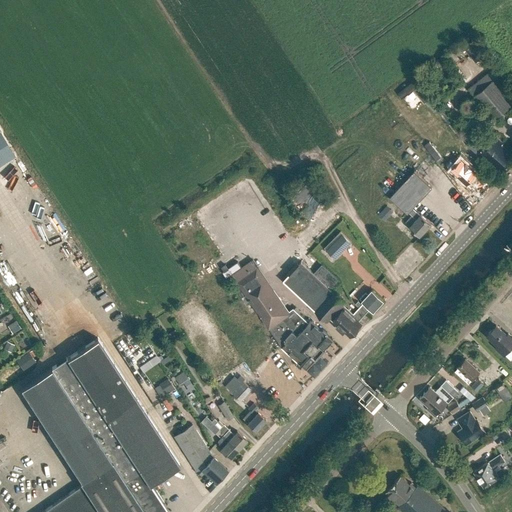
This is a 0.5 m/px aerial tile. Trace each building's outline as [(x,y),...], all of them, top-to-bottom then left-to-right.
[(466,48),(476,61),(487,52),(476,40),(466,48)] [(433,74),(447,65),(442,57),(428,67),(433,74)] [(395,87),(400,91),(411,78),(406,74),(395,87)] [(494,119),(511,104),(511,101),(493,79),(474,95),(494,119)] [(416,80),(396,91),(401,99),(415,90),(423,103),(428,100),(416,80)] [(478,103),(474,97),(468,96),(463,99),(461,106),(465,112),(472,113),(476,110),(478,103)] [(503,143),(495,134),(490,139),(489,138),(485,142),(486,143),(483,146),(475,138),(468,145),(488,164),(491,160),(503,172),(511,162),(511,157),(506,152),(508,150),(502,144),(503,143)] [(451,160),(446,165),(467,184),(476,174),(471,169),(472,168),(466,163),(465,164),(460,159),(455,164),(451,160)] [(432,187),(414,170),(414,171),(390,197),(390,196),(389,197),(407,213),(408,213),(407,212),(408,212),(416,219),(409,226),(420,236),(431,224),(421,214),(420,215),(412,208),(413,208),(412,207),(431,187),(432,187)] [(305,218),(330,201),(314,179),(290,196),(305,218)] [(385,220),(388,217),(382,211),(379,215),(385,220)] [(340,231),(324,248),(335,259),(351,242),(340,231)] [(365,313),(359,307),(353,313),(348,308),(347,309),(344,306),(343,307),(342,305),(346,301),(333,289),(332,289),(315,271),(302,259),(284,278),(317,310),(327,320),(334,328),(336,325),(341,330),(342,328),(350,336),(362,324),(361,323),(360,323),(358,320),(365,313)] [(281,347),(295,359),(293,361),(300,368),(302,365),(307,369),(320,355),(320,356),(321,355),(319,353),(323,349),(325,351),(325,350),(325,349),(333,340),(327,334),(328,334),(326,333),(327,332),(323,328),(322,329),(318,325),(320,323),(313,316),(310,319),(307,321),(293,306),(288,309),(274,288),(256,260),(235,274),(247,293),(245,294),(250,303),(253,301),(259,311),(256,312),(259,317),(262,315),(282,346),(281,347)] [(226,264),(222,267),(224,271),(223,272),(226,277),(241,267),(238,261),(228,268),(226,264)] [(322,264),(315,271),(332,289),(333,289),(341,281),(322,264)] [(364,302),(359,307),(365,313),(370,308),(373,311),(384,300),(372,289),(372,290),(368,294),(366,291),(360,298),(362,300),(364,302)] [(12,332),(21,327),(16,319),(7,324),(12,332)] [(507,335),(496,325),(487,334),(498,344),(496,346),(504,354),(505,354),(511,360),(511,358),(511,336),(508,333),(507,335)] [(97,338),(21,388),(82,483),(101,511),(166,511),(167,511),(149,484),(179,464),(97,338)] [(14,344),(7,341),(3,348),(11,351),(14,344)] [(16,359),(23,370),(36,362),(29,351),(16,359)] [(170,354),(159,361),(162,365),(172,358),(170,354)] [(468,383),(480,371),(466,358),(458,367),(459,367),(455,371),(468,383)] [(189,379),(183,371),(174,376),(179,385),(189,379)] [(484,384),(483,383),(479,378),(472,385),(478,391),(484,384)] [(167,379),(158,385),(161,389),(171,383),(167,379)] [(241,400),(251,389),(242,381),(232,392),(241,400)] [(426,409),(435,417),(453,396),(449,393),(441,385),(435,392),(430,387),(419,399),(428,407),(426,409)] [(452,412),(476,396),(464,385),(460,389),(469,397),(459,404),(457,400),(448,407),(452,412)] [(478,411),(487,405),(489,404),(483,395),(473,402),(478,411)] [(227,419),(233,415),(224,401),(218,404),(227,419)] [(257,412),(255,409),(257,406),(254,403),(248,409),(252,412),(255,414),(247,423),(255,430),(265,419),(258,411),(257,412)] [(466,444),(486,432),(477,419),(476,419),(470,410),(457,419),(463,428),(458,431),(466,444)] [(208,425),(215,432),(219,428),(215,424),(212,421),(208,425)] [(226,468),(213,456),(192,423),(174,435),(198,473),(202,468),(216,481),(227,469),(226,468)] [(223,434),(238,448),(247,439),(237,430),(234,433),(229,429),(229,428),(223,423),(223,424),(219,428),(224,432),(223,434)] [(220,448),(230,457),(238,448),(223,434),(224,432),(219,428),(215,432),(220,437),(218,440),(221,447),(220,448)] [(493,469),(505,461),(501,454),(489,462),(489,461),(474,471),(484,486),(499,477),(493,469)] [(410,484),(401,475),(386,491),(400,504),(396,509),(399,511),(444,511),(446,510),(418,484),(416,487),(411,482),(410,484)] [(439,499),(444,494),(430,482),(426,487),(439,499)] [(40,511),(101,511),(82,483),(40,511)]
